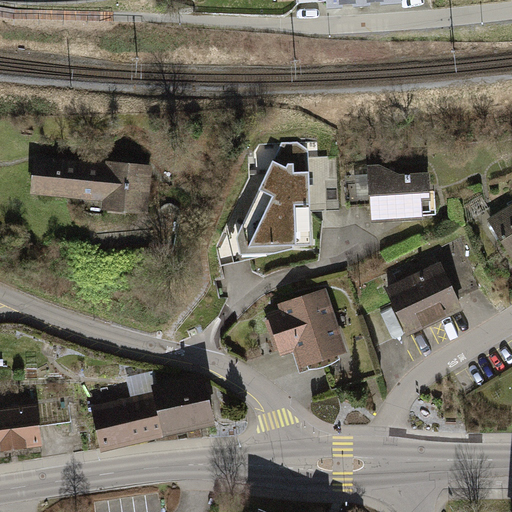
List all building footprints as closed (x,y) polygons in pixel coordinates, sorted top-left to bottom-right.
[(308,149),(297,142),(282,142),(276,154),(241,227),(246,247),(312,245),(308,149)] [(144,212),(149,167),(109,163),(109,167),(73,164),(73,162),(50,160),(50,162),(35,160),(33,191),(87,196),(90,189),(90,184),(107,186),(105,208),(144,212)] [(389,218),(422,215),(421,204),(430,204),(428,174),(399,176),(379,166),(377,171),(369,171),(371,217),(389,216),(389,218)] [(465,204),(467,221),(489,208),(481,195),(465,204)] [(511,207),(491,221),(511,255),(511,207)] [(441,266),(388,291),(408,332),(460,307),(441,266)] [(302,363),(341,350),(323,293),(283,306),(286,312),(272,317),(283,350),(296,345),(302,363)] [(213,421),(203,378),(174,384),(172,379),(165,380),(166,386),(154,389),(156,397),(93,411),(102,447),(213,421)] [(0,448),(40,444),(36,406),(0,409),(0,448)]
